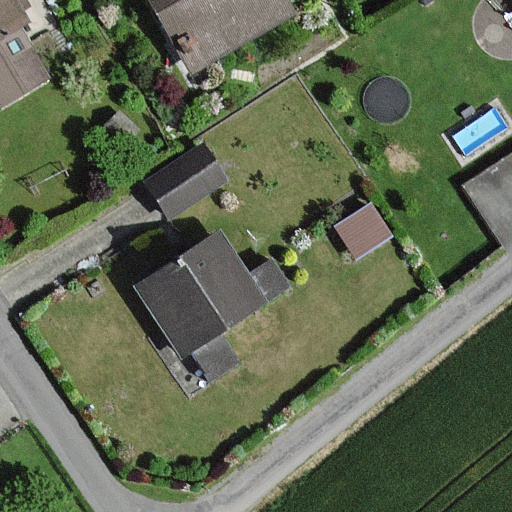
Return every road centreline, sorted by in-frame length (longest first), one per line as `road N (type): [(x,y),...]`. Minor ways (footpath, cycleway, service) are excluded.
road 1 (residential): [(224,511),(511,267)]
road 2 (residential): [(0,342),(111,511)]
